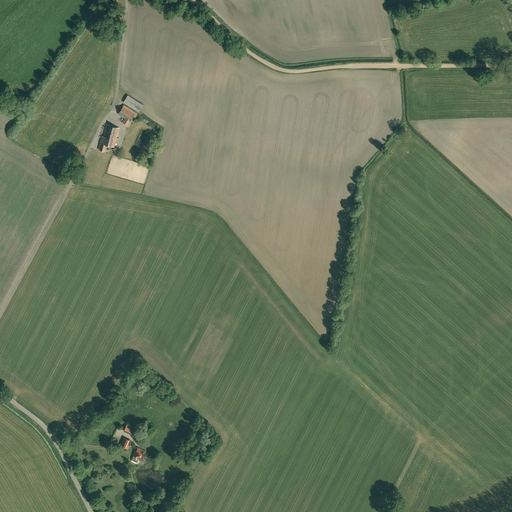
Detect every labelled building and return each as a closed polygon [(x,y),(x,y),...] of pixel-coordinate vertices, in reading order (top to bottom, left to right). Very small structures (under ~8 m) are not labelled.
[(138,111),(143,105),(128,95),(123,102),(138,111)] [(122,122),(127,125),(133,116),(135,117),(137,113),(124,105),(118,114),(124,118),(122,122)] [(114,146),(119,128),(106,124),(103,136),(102,136),(99,149),(105,151),(107,144),(114,146)] [(136,427),(127,423),(123,431),(132,435),(136,427)] [(126,448),(130,440),(124,437),(120,445),(126,448)] [(137,447),(133,456),(139,458),(138,459),(142,460),(145,456),(144,455),(146,451),(137,447)]
